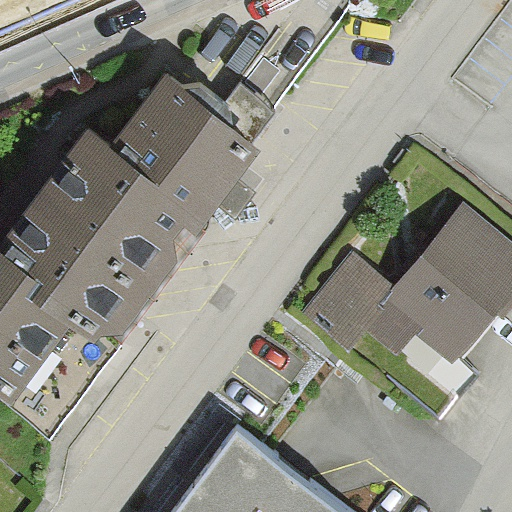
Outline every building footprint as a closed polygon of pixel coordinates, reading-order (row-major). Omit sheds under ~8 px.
[(167,197),(204,147),(225,118),(175,80),(117,156),(99,142),(54,201),(124,254),(167,197)] [(263,146),(225,118),(204,147),(167,197),(124,254),(74,320),(94,335),(113,349),(218,209),(235,222),(256,194),(237,180),(263,146)] [(0,387),(34,414),(94,335),(74,320),(124,254),(54,201),(8,262),(0,256),(0,387)] [(511,243),(474,211),(397,302),(363,273),(322,320),(448,427),(488,380),(472,367),(511,319),(511,243)] [(45,438),(113,349),(94,335),(34,414),(25,426),(45,438)] [(349,511),(249,434),(210,484),(245,511),(349,511)] [(245,511),(210,484),(187,511),(245,511)]
